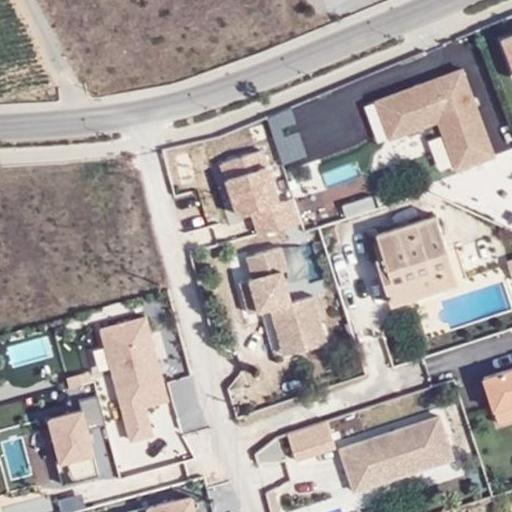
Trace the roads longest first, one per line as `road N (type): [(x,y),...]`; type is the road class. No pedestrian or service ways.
road 1 (residential): [(137,111),(253,511)]
road 2 (unclassified): [(137,111),(428,0)]
road 3 (unclassified): [(0,128),(137,111)]
